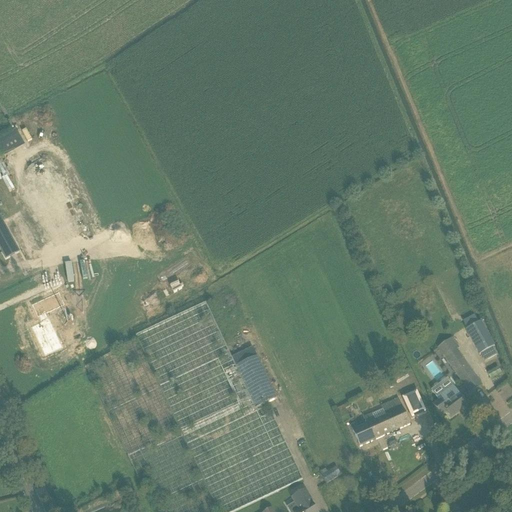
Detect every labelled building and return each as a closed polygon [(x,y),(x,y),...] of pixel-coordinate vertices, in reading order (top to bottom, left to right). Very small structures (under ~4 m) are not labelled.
[(40,134),(0,155),(0,172),(41,247),(87,222),(40,134)] [(0,248),(6,259),(19,251),(0,215),(0,248)] [(40,323),(31,327),(44,356),(63,348),(49,319),(46,314),(64,306),(58,293),(31,305),(37,318),(38,318),(40,323)] [(87,367),(155,511),(234,511),(303,480),(267,404),(277,399),(253,348),(232,358),(206,303),(136,336),(137,339),(87,367)] [(469,338),(478,354),(492,347),(480,323),(467,330),(471,337),(469,338)] [(444,356),(443,356),(470,394),(482,386),(449,340),(438,347),(444,356)] [(446,412),(451,418),(467,406),(452,386),(436,397),(438,400),(433,404),(441,416),(446,412)] [(427,413),(417,391),(402,398),(412,420),(427,413)] [(350,426),(360,448),(410,425),(398,399),(381,407),(382,410),(372,414),(372,413),(364,417),(367,424),(357,429),(354,423),(350,426)] [(335,409),(341,422),(344,421),(344,422),(349,420),(348,418),(348,417),(345,409),(351,406),(350,403),(335,409)] [(322,477),(327,484),(341,475),(336,468),(322,477)] [(297,511),(316,511),(309,500),(310,499),(305,491),(292,499),(299,511),(297,511)]
